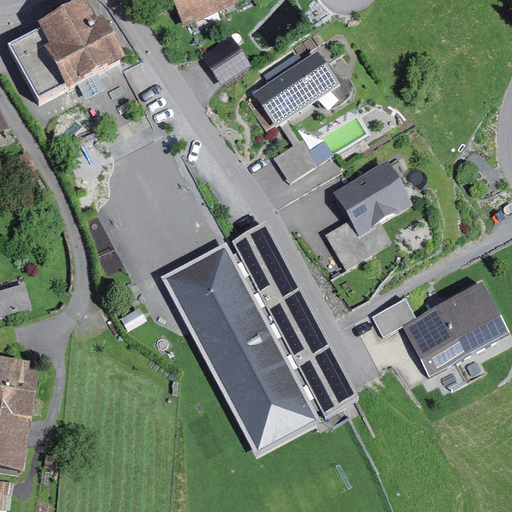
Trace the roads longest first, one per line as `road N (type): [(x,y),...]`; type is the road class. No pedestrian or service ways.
road 1 (residential): [(117,0),(266,220),(361,379)]
road 2 (residential): [(0,87),(78,235),(82,291),(58,330),(60,388)]
